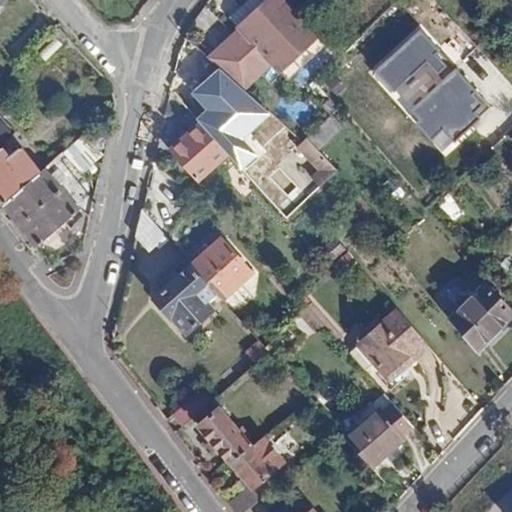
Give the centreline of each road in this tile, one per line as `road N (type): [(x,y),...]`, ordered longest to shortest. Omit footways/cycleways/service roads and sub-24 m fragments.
road 1 (residential): [(83,343),(109,262),(150,69)]
road 2 (residential): [(83,343),(205,511)]
road 3 (residential): [(410,511),(511,399)]
road 4 (residential): [(0,234),(83,343)]
